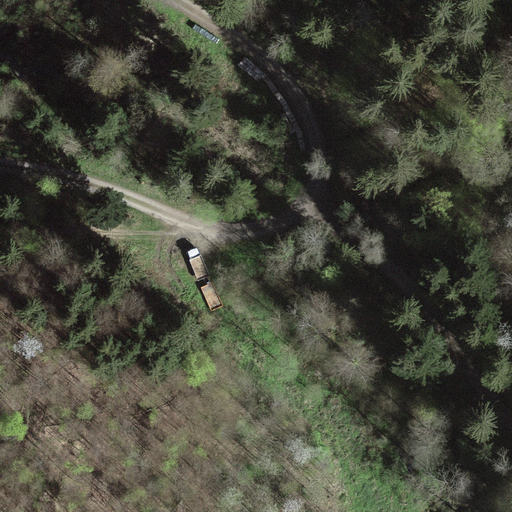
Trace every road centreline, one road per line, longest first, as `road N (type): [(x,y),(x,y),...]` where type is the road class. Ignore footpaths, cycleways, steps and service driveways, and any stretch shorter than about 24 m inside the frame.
road 1 (track): [(200,229),(231,234),(290,219),(309,206),(315,173),(299,99),(268,63),(174,0)]
road 2 (track): [(171,238),(304,393),(386,511)]
road 3 (track): [(511,428),(400,278),(309,206)]
road 4 (track): [(0,162),(143,201),(200,229)]
road 5 (track): [(200,229),(171,238),(57,230),(0,236)]
